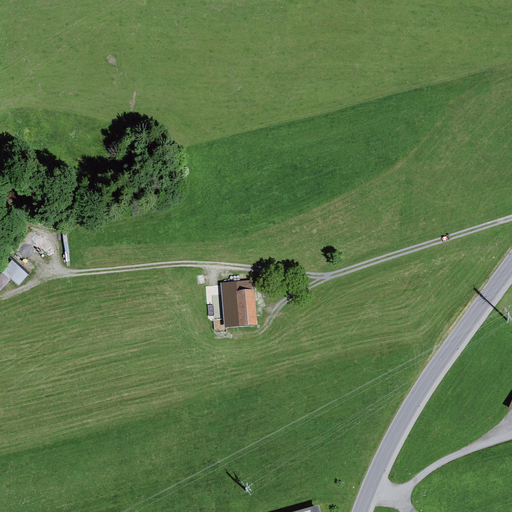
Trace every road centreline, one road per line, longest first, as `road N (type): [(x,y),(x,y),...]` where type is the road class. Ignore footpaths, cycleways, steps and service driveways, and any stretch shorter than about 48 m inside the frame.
road 1 (track): [(39,285),(203,264),(330,278),(511,220)]
road 2 (tertiary): [(511,265),(415,399),(361,511)]
road 3 (track): [(511,437),(440,466),(397,497),(370,488)]
road 4 (track): [(225,338),(257,338),(283,308),(330,278)]
